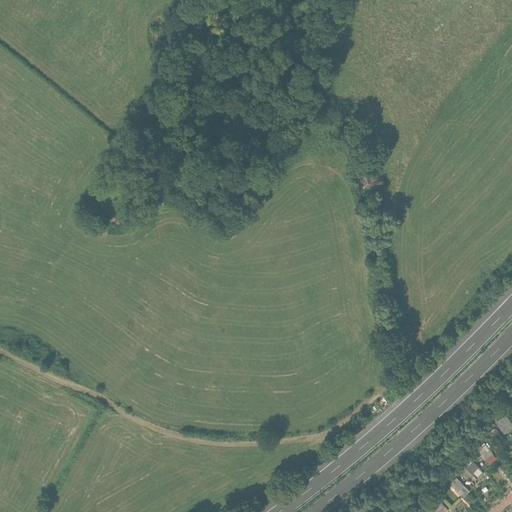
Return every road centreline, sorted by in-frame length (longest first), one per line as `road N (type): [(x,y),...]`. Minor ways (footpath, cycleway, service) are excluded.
road 1 (track): [(0,350),(138,423),(196,442),(266,444),(328,433),(405,372)]
road 2 (motorway): [(511,303),(357,451),(280,511)]
road 3 (motorway): [(313,511),(511,334)]
road 4 (track): [(511,386),(372,511)]
